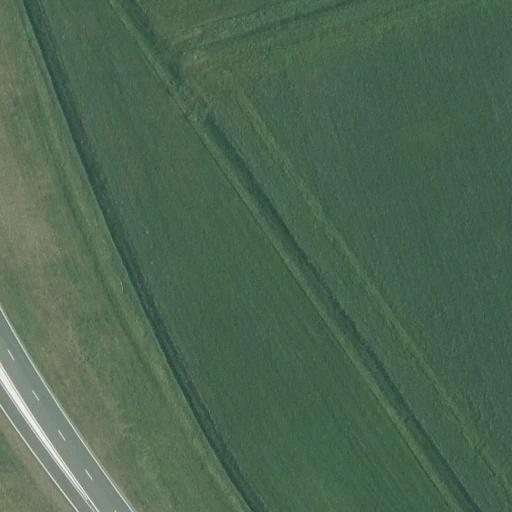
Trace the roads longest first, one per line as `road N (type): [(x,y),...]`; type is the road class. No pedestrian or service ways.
road 1 (trunk): [(114,511),(0,336)]
road 2 (trunk): [(96,511),(49,465),(0,391)]
